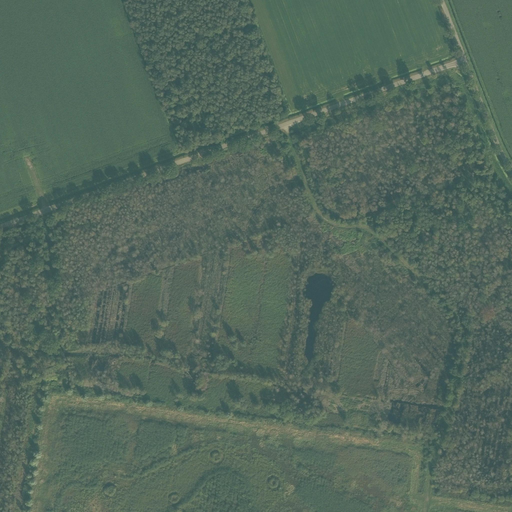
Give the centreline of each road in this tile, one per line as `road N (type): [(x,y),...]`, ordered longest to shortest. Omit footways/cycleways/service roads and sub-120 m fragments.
road 1 (unclassified): [(0,227),(464,57)]
road 2 (track): [(424,511),(463,354),(462,322),(369,230),(326,220),(287,122)]
road 3 (unclassified): [(511,173),(464,57)]
